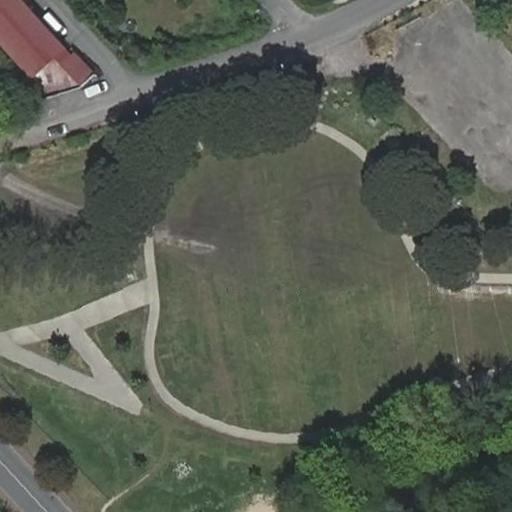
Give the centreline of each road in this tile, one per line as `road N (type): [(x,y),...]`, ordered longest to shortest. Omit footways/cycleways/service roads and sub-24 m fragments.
road 1 (residential): [(140,92),(307,35)]
road 2 (residential): [(140,92),(0,143)]
road 3 (residential): [(140,92),(53,0)]
